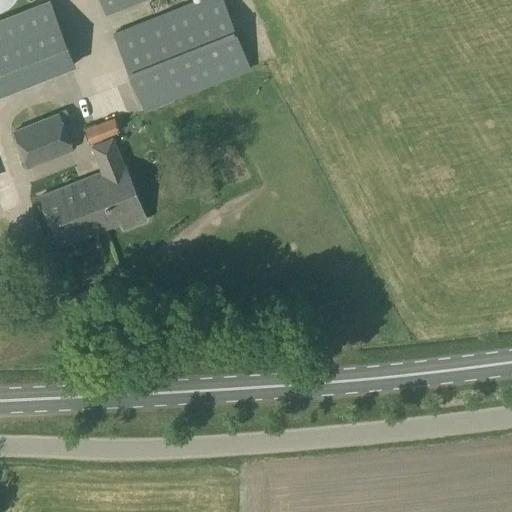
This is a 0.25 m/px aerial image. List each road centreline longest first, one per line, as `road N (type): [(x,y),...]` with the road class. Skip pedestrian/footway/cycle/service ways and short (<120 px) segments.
road 1 (primary): [(0,402),(265,388),(511,363)]
road 2 (unclassified): [(511,419),(264,445),(0,448)]
